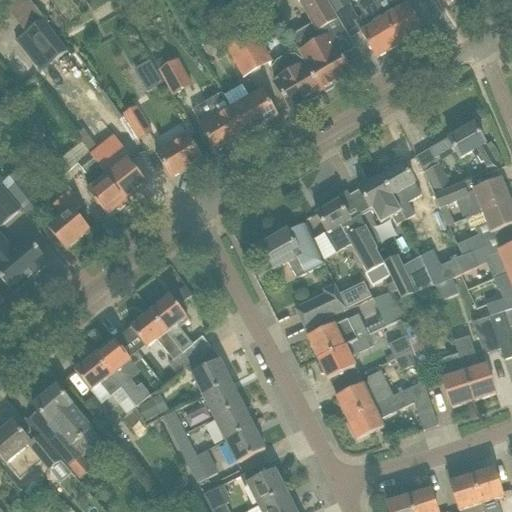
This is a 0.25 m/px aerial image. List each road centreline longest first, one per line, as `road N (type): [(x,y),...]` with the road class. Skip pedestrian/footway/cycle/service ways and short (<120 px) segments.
road 1 (unclassified): [(195,214),(476,45)]
road 2 (unclassified): [(338,481),(195,214)]
road 3 (unclassified): [(0,371),(195,214)]
road 4 (residential): [(338,481),(511,429)]
